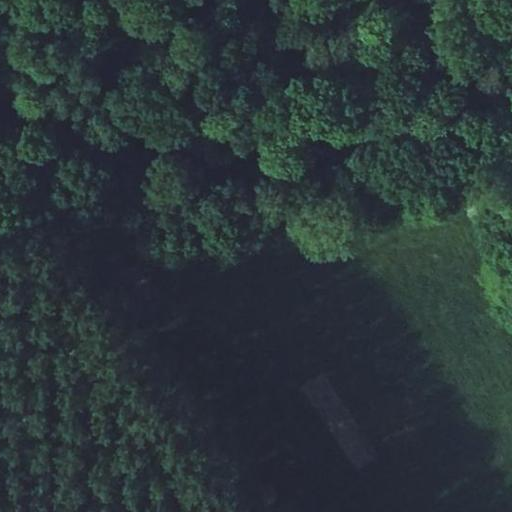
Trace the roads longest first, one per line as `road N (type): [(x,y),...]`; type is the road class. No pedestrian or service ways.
road 1 (track): [(138,188),(415,164)]
road 2 (track): [(0,191),(138,188)]
